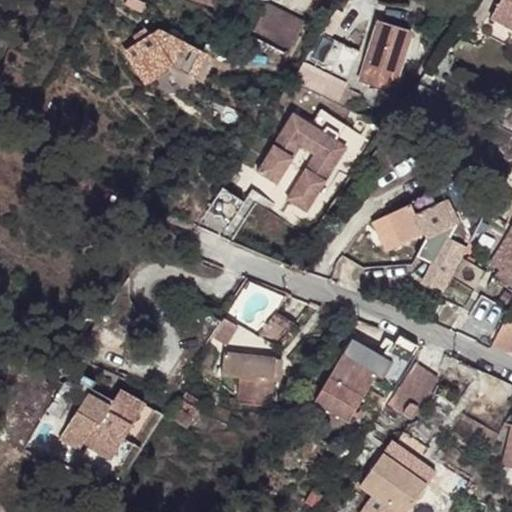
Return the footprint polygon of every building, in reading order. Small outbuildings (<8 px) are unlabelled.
[(192,0),(216,9),(219,0),(192,0)] [(511,0),(501,0),(493,18),(511,28),(511,0)] [(305,25),(267,5),(255,32),(292,50),(305,25)] [(172,67),(179,77),(200,62),(169,16),(118,51),(143,87),(172,67)] [(378,23),(376,32),(410,41),(413,33),(378,23)] [(410,41),(376,32),(360,85),(394,94),(410,41)] [(291,86),(302,91),(305,85),(294,80),(291,86)] [(511,107),(507,105),(497,125),(511,132),(511,107)] [(314,156),(291,194),(296,196),(292,202),(307,212),(346,148),(336,142),(340,136),(328,129),(324,135),(294,117),(258,174),(277,185),(300,147),(314,156)] [(448,146),(439,149),(442,159),(451,156),(448,146)] [(455,183),(373,223),(386,251),(453,221),(447,208),(464,201),(455,183)] [(296,196),(291,194),(288,200),(292,202),(296,196)] [(511,202),(510,207),(511,208),(511,230),(511,232),(493,267),(503,272),(499,280),(511,286),(511,202)] [(298,324),(278,313),(258,336),(278,347),(298,324)] [(224,342),(234,323),(223,317),(213,336),(224,342)] [(494,344),(494,345),(509,354),(511,349),(511,321),(508,319),(499,336),(494,344)] [(487,341),(494,344),(499,336),(492,333),(487,341)] [(273,381),(275,359),(225,354),(223,377),(242,379),(240,398),(247,398),(271,401),(273,381)] [(353,415),(368,390),(376,375),(342,356),(316,403),(349,422),(353,415)] [(281,360),(275,359),(273,381),(279,382),(281,360)] [(440,379),(415,365),(388,406),(413,421),(440,379)] [(385,400),(368,390),(353,415),(370,425),(385,400)] [(79,449),(82,446),(85,440),(112,455),(117,459),(148,409),(120,392),(110,408),(88,395),(61,438),(79,449)] [(188,394),(182,402),(196,410),(201,402),(188,394)] [(456,408),(438,396),(418,423),(437,435),(456,408)] [(271,401),(247,398),(246,406),(270,408),(271,401)] [(196,410),(182,402),(180,401),(170,417),(189,429),(200,413),(196,410)] [(279,401),(271,401),(270,408),(269,416),(278,417),(279,401)] [(85,440),(82,446),(109,462),(112,455),(85,440)] [(426,485),(398,465),(383,455),(361,486),(398,511),(407,511),(417,498),(426,485)] [(404,458),(398,465),(426,485),(431,478),(404,458)] [(417,498),(407,511),(423,511),(428,506),(417,498)]
